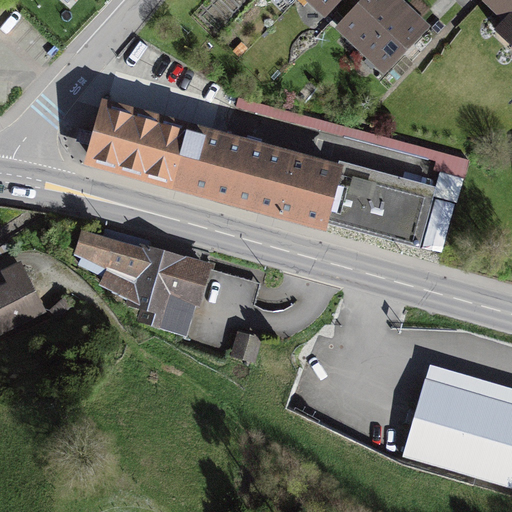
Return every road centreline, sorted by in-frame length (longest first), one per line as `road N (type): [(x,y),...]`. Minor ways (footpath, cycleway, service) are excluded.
road 1 (primary): [(1,177),(511,315)]
road 2 (unclassified): [(144,0),(1,177)]
